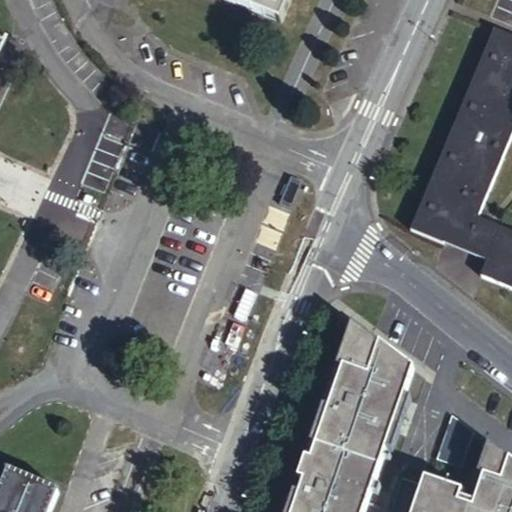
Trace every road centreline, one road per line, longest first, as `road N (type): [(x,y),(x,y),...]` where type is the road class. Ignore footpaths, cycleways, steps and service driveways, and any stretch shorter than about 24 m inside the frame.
road 1 (tertiary): [(329,217),(217,511)]
road 2 (unclassified): [(72,377),(169,112)]
road 3 (tertiary): [(428,0),(329,217)]
road 4 (unclassified): [(329,217),(511,361)]
road 5 (unknown): [(459,321),(443,395),(511,442)]
